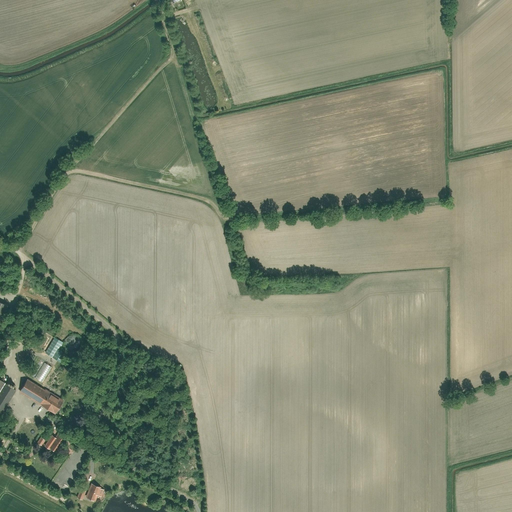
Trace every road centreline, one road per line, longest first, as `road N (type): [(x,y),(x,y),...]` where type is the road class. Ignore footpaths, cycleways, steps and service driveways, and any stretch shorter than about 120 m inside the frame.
road 1 (unknown): [(24,257),(40,213),(68,175),(174,60)]
road 2 (track): [(197,511),(193,502),(87,441),(117,352)]
road 3 (track): [(0,246),(14,248),(112,329),(117,352)]
